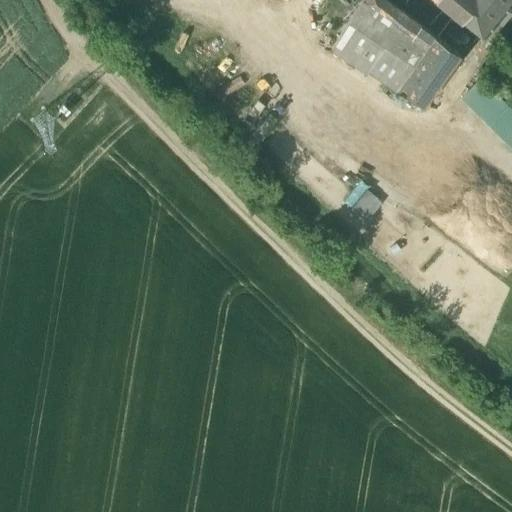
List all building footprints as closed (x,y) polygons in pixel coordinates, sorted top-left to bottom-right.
[(458,55),(382,0),(361,0),(347,22),(330,49),(368,70),(422,107),(458,55)] [(489,0),(437,0),(482,37),(503,11),(489,0)] [(511,0),(489,0),(503,11),(511,0)] [(511,146),(511,103),(483,75),(462,97),(511,146)] [(63,96),(54,106),(65,116),(74,106),(63,96)] [(43,109),(32,121),(44,132),(55,120),(43,109)]
